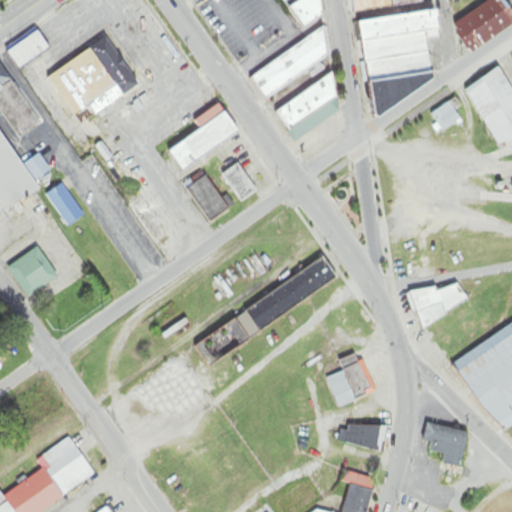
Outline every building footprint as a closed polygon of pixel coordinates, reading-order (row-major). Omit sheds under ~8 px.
[(511,28),(511,0),(504,5),(501,0),(493,0),(453,24),(471,53),(511,28)] [(363,21),(375,105),(437,96),(429,34),(442,32),(439,10),(363,21)] [(50,50),(38,31),(7,52),(19,71),(50,50)] [(251,78),(266,100),(335,54),(320,32),(251,78)] [(139,88),(108,38),(42,80),(73,130),(139,88)] [(42,125),(2,63),(0,64),(0,112),(18,141),(42,125)] [(511,86),(503,69),(467,88),(499,149),(511,141),(511,86)] [(340,114),(332,102),(342,96),(330,78),(276,111),(295,142),(340,114)] [(442,132),(461,120),(450,103),(431,114),(442,132)] [(170,152),(181,171),(239,134),(221,105),(195,121),(202,131),(170,152)] [(41,191),(36,182),(51,173),(40,155),(22,166),(0,130),(0,210),(2,214),(41,191)] [(256,191),(236,165),(223,176),(242,202),(256,191)] [(188,188),(208,223),(227,212),(207,177),(188,188)] [(46,195),(66,228),(83,218),(63,185),(46,195)] [(129,209),(152,235),(161,226),(138,200),(129,209)] [(58,279),(37,248),(7,269),(27,299),(58,279)] [(245,311),(258,330),(337,280),(324,260),(245,311)] [(437,293),(435,287),(410,295),(419,324),(469,309),(461,285),(437,293)] [(195,348),(209,367),(249,340),(236,320),(195,348)] [(498,431),(511,422),(511,324),(454,360),(498,431)] [(326,379),(338,408),(376,392),(364,362),(358,365),(355,356),(339,362),(343,372),(326,379)] [(21,441),(71,412),(57,387),(7,416),(21,441)] [(387,432),(348,422),(343,444),(382,453),(387,432)] [(460,469),(469,434),(428,424),(423,442),(429,444),(427,452),(443,456),(441,464),(460,469)] [(41,511),(94,476),(69,438),(36,461),(42,470),(2,498),(3,499),(0,501),(0,508),(7,503),(12,511),(41,511)] [(367,511),(376,480),(344,472),(341,484),(349,486),(342,511),(317,511),(316,511),(315,511),(367,511)] [(274,501),(280,511),(298,511),(319,501),(308,481),(274,501)]
